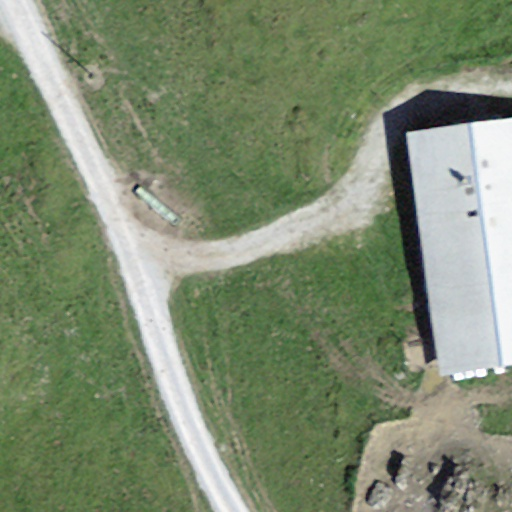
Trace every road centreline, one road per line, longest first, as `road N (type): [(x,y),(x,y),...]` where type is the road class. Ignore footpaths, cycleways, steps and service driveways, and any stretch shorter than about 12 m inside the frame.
road 1 (track): [(233,511),(170,367),(125,234),(22,0)]
road 2 (track): [(353,198),(255,242),(136,266)]
